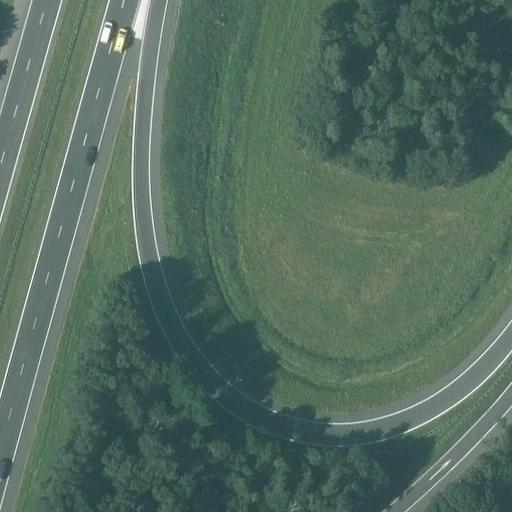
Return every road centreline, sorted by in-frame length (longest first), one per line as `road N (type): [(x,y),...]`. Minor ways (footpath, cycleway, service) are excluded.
road 1 (motorway): [(511,334),(457,392),(370,432),(287,428),(215,387),(167,320),(141,223),(140,132),(156,0)]
road 2 (motorway): [(0,444),(123,0)]
road 3 (motorway): [(46,0),(0,166)]
road 4 (motorway): [(393,511),(511,393)]
